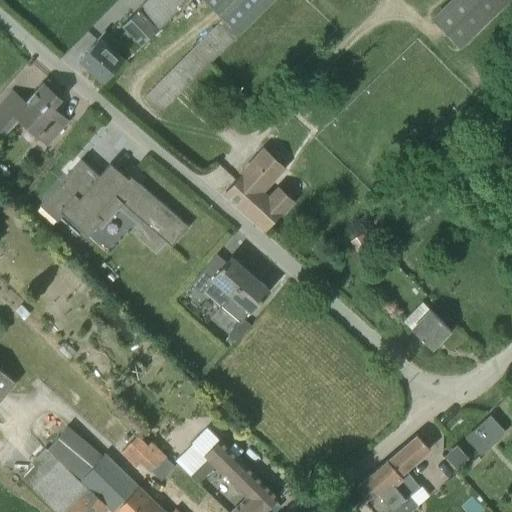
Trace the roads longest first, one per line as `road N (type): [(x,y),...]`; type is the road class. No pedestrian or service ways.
road 1 (unclassified): [(0,14),(441,402)]
road 2 (unclassified): [(441,402),(303,511)]
